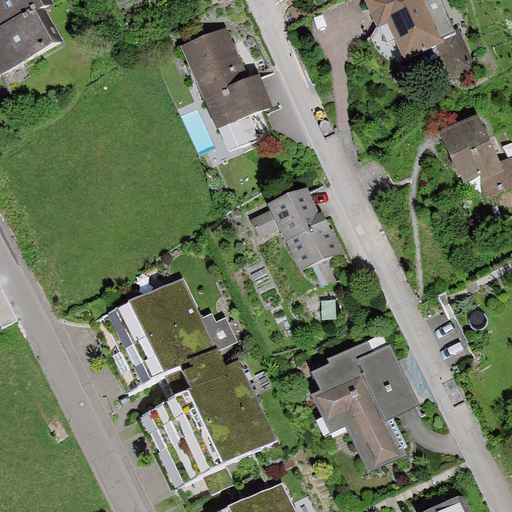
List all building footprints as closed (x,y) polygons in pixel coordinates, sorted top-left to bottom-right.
[(47,14),(39,0),(0,0),(0,38),(40,18),(47,14)] [(366,0),(378,25),(373,36),(382,54),(401,60),(435,45),(452,82),(478,70),(460,30),(455,32),(440,0),(366,0)] [(0,38),(0,82),(58,51),(40,18),(0,38)] [(256,82),(232,30),(185,52),(208,103),(256,82)] [(208,103),(223,135),(280,109),(266,77),(256,82),(208,103)] [(511,155),(500,161),(477,114),(440,132),(466,185),(480,178),(490,199),(511,188),(511,155)] [(342,254),(308,185),(269,204),(273,212),(254,221),(261,237),(282,227),(304,272),(342,254)] [(223,353),(187,282),(98,326),(134,397),(223,353)] [(454,366),(475,355),(452,308),(431,318),(454,366)] [(315,373),(322,389),(313,394),(332,433),(347,425),(370,471),(405,454),(388,420),(360,359),(375,352),(369,340),(329,359),(332,365),(315,373)] [(420,405),(390,345),(375,352),(360,359),(388,420),(420,405)] [(284,444),(247,367),(147,415),(184,493),(284,444)] [(297,511),(285,487),(235,511),(297,511)] [(469,511),(461,494),(422,511),(469,511)]
